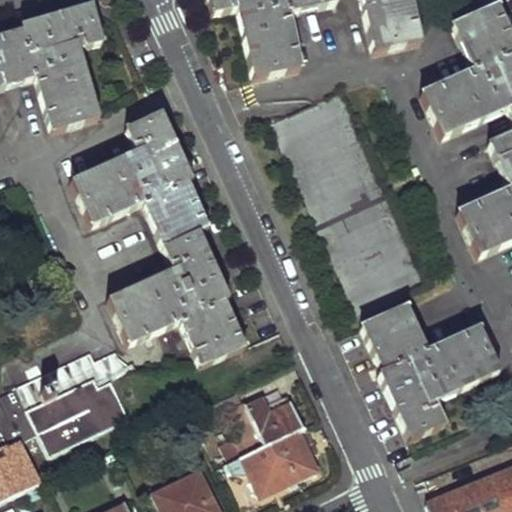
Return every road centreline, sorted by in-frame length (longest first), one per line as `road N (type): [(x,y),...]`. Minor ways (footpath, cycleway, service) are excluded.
road 1 (residential): [(376,491),(154,0)]
road 2 (unknown): [(511,352),(432,190),(395,93),(335,55)]
road 3 (residential): [(376,491),(511,424)]
